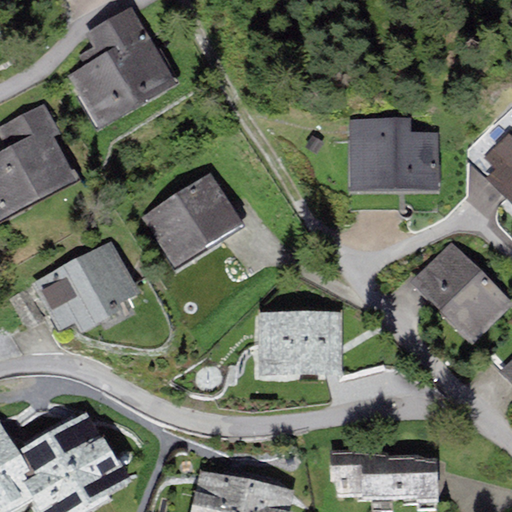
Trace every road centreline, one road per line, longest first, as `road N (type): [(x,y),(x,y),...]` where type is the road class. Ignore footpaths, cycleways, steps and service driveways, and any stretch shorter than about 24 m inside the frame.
road 1 (residential): [(484,417),(410,410),(278,427),(184,417),(101,378),(39,369),(0,376)]
road 2 (residential): [(484,417),(380,311),(344,262),(485,209),(511,237)]
road 3 (residential): [(0,92),(43,71),(78,28),(131,0)]
